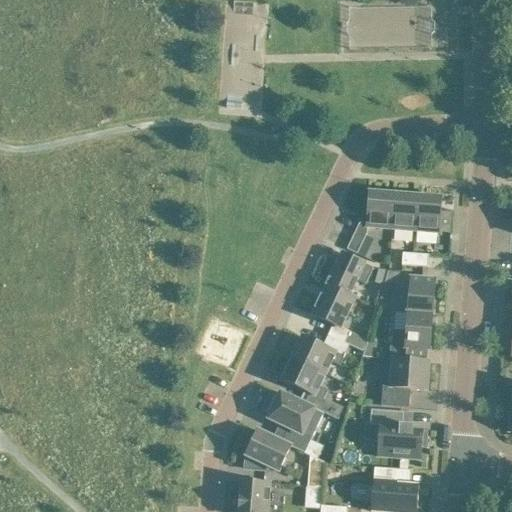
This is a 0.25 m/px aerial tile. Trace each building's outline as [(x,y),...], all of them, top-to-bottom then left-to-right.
[(369,195),(367,225),(367,228),(392,230),(395,196),(369,194),(369,195)] [(418,197),(395,196),(392,230),(415,231),(418,197)] [(442,199),(418,197),(415,231),(439,233),(441,201),(442,201),(442,199)] [(367,228),(367,225),(359,224),(347,250),(357,255),(367,234),(367,228)] [(403,254),(402,266),(428,268),(429,256),(403,254)] [(343,255),(327,287),(349,297),(357,281),(366,286),(373,269),(343,255)] [(395,284),(398,275),(388,272),(385,282),(395,284)] [(407,313),(407,314),(434,316),(434,315),(432,315),(435,281),(411,279),(408,313),(407,313)] [(333,326),(328,336),(345,344),(350,333),(341,328),(355,299),(349,297),(327,287),(313,316),(333,326)] [(382,299),(381,312),(393,312),(394,300),(382,299)] [(390,347),(389,360),(393,361),(413,362),(427,363),(428,351),(429,351),(432,316),(434,316),(407,314),(408,315),(407,332),(399,332),(398,348),(390,347)] [(303,338),(293,360),(325,375),(331,363),(340,367),(344,358),(349,346),(345,344),(328,336),(323,348),(303,338)] [(367,341),(362,359),(376,360),(377,342),(367,341)] [(325,375),(293,360),(282,381),(310,395),(305,405),(324,415),(338,421),(344,409),(324,400),(328,392),(319,388),(325,375)] [(393,361),(391,374),(384,374),(381,407),(409,409),(410,390),(426,392),(428,363),(427,363),(413,362),(393,361)] [(288,429),(282,443),(291,447),(305,454),(324,415),(305,405),(281,394),(279,399),(275,397),(267,414),(271,416),(269,420),(288,429)] [(352,406),(351,416),(362,416),(362,407),(352,406)] [(377,457),(421,460),(422,448),(426,449),(427,433),(412,432),(413,428),(402,427),(403,414),(371,411),(370,426),(380,426),(377,457)] [(291,447),(282,443),(258,432),(246,457),(248,458),(246,464),(245,470),(266,471),(268,467),(279,473),(291,447)] [(307,488),(323,489),(325,463),(309,456),(307,488)] [(375,469),(371,511),(417,511),(419,487),(407,486),(408,471),(375,469)] [(267,511),(270,485),(242,483),(239,511),(267,511)]
